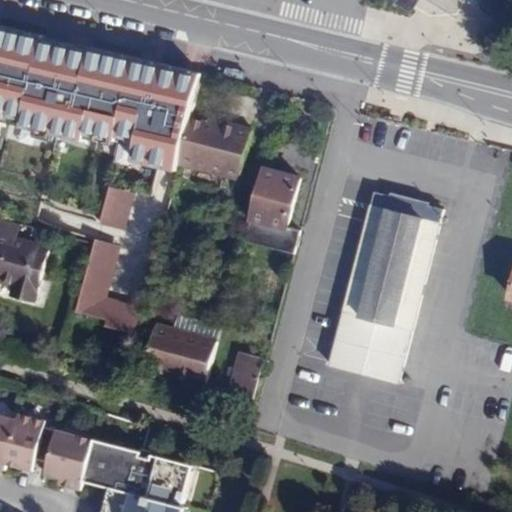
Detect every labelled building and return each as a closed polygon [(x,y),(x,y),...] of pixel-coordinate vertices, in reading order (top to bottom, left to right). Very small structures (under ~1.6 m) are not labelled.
[(397,0),(395,3),(411,14),(419,0),(397,0)] [(0,216),(26,224),(68,65),(13,50),(0,99),(0,216)] [(191,122),(192,119),(131,103),(126,124),(122,138),(183,154),(191,122)] [(71,160),(113,171),(122,138),(126,124),(83,113),(71,160)] [(241,180),(253,133),(216,123),(215,128),(209,126),(191,122),(183,154),(180,165),(241,180)] [(301,178),(265,168),(251,221),(287,230),(301,178)] [(138,192),(110,185),(100,223),(127,230),(138,192)] [(333,365),(400,382),(444,211),(430,207),(431,204),(393,194),(392,198),(376,194),(333,365)] [(13,294),(37,300),(51,247),(18,238),(21,228),(0,221),(0,281),(14,285),(13,294)] [(121,245),(95,238),(76,310),(107,318),(104,327),(136,335),(143,304),(108,295),(121,245)] [(175,331),(219,343),(222,329),(179,317),(175,331)] [(170,375),(207,386),(219,343),(175,331),(158,326),(148,364),(164,369),(171,372),(170,375)] [(228,400),(253,406),(266,359),(241,351),(228,400)] [(20,418),(0,413),(0,466),(7,469),(9,464),(22,467),(24,460),(36,464),(38,457),(51,460),(47,474),(70,480),(68,485),(81,489),(83,489),(86,476),(95,438),(47,425),(48,420),(21,413),(20,418)] [(106,482),(183,502),(192,463),(95,438),(86,476),(106,482)] [(35,470),(36,464),(24,460),(22,467),(35,470)] [(98,511),(180,511),(183,502),(106,482),(98,511)]
